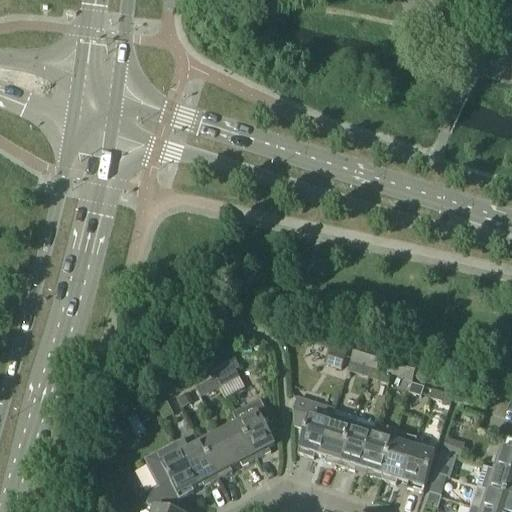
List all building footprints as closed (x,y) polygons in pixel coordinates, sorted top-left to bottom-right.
[(355,350),(352,362),(351,364),(354,364),(371,370),(376,357),(355,350)] [(326,368),(341,373),(345,360),(346,356),(331,351),(330,355),(326,368)] [(393,375),(396,363),(376,357),(371,370),(392,377),(393,375)] [(233,360),(209,372),(215,382),(219,391),(239,381),(235,374),(239,371),(233,360)] [(413,381),(417,370),(396,363),(393,375),(392,377),(413,383),(413,381)] [(196,392),(201,401),(219,391),(215,382),(196,392)] [(408,398),(421,403),(425,391),(411,387),(408,398)] [(441,406),(444,397),(432,393),(429,402),(441,406)] [(189,407),(184,398),(177,402),(182,411),(189,407)] [(297,402),(293,414),(294,430),(305,434),(313,408),(297,402)] [(260,403),(253,407),(258,418),(269,438),(274,435),(271,430),(273,429),(260,403)] [(275,449),(269,438),(258,418),(253,407),(233,417),(238,428),(257,464),(271,457),(268,453),(275,449)] [(297,458),(313,463),(315,458),(320,460),(331,426),(335,414),(313,408),(305,434),(297,458)] [(139,415),(144,424),(155,418),(153,415),(151,410),(139,415)] [(355,421),(335,415),(335,414),(331,426),(320,460),(326,462),(324,466),(340,471),(352,433),(355,421)] [(372,439),(376,428),(355,421),(352,433),(340,471),(355,476),(356,471),(362,473),(372,439)] [(219,438),(235,470),(240,467),(243,471),(257,464),(238,428),(219,438)] [(396,436),(393,446),(381,484),(396,489),(397,484),(403,486),(413,452),(416,443),(396,436)] [(200,448),(218,484),(232,477),(230,473),(235,470),(219,438),(200,448)] [(372,439),(362,473),(367,475),(366,479),(381,484),(393,446),(372,439)] [(445,447),(442,456),(459,461),(462,452),(464,447),(447,442),(445,447)] [(176,511),(179,504),(194,497),(192,492),(197,490),(181,458),(175,447),(151,460),(148,470),(162,498),(158,500),(155,511),(156,511),(176,511)] [(181,458),(197,490),(202,487),(204,491),(218,484),(200,448),(181,458)] [(423,497),(435,459),(413,452),(403,486),(408,488),(407,492),(423,497)] [(511,456),(502,453),(495,474),(511,479),(511,456)] [(439,466),(435,478),(449,482),(452,471),(439,466)] [(511,479),(495,474),(483,471),(477,491),(488,495),(511,502),(511,479)] [(435,480),(431,491),(444,496),(448,484),(435,480)] [(511,511),(511,502),(488,495),(477,491),(470,511),(511,511)] [(110,510),(113,498),(105,495),(101,507),(107,509),(110,510)] [(430,496),(425,509),(434,511),(437,511),(441,500),(430,496)]
